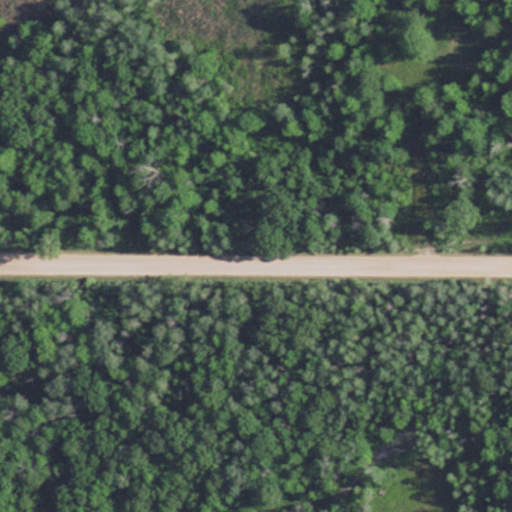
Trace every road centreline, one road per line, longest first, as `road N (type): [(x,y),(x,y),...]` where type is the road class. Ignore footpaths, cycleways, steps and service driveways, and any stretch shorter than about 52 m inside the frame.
road 1 (residential): [(511,268),(0,266)]
road 2 (track): [(414,78),(428,268)]
